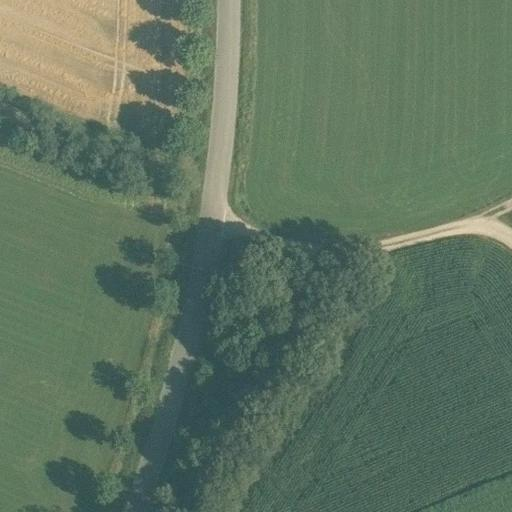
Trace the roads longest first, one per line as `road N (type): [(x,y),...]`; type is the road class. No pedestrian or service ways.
road 1 (unclassified): [(229,0),(205,254),(132,511)]
road 2 (track): [(212,216),(228,227),(360,250),(480,222)]
